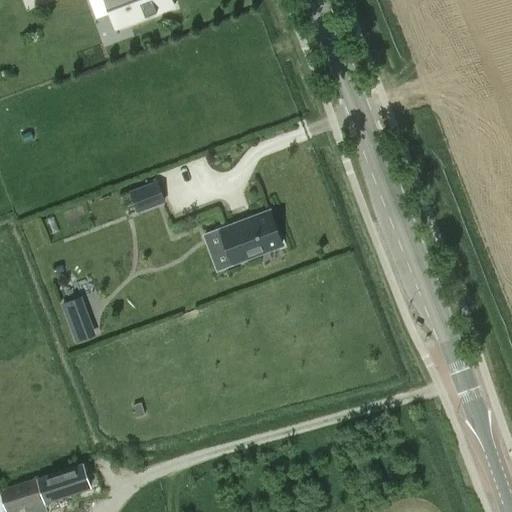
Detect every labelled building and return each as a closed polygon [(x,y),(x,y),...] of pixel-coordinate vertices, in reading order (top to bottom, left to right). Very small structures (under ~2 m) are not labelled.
[(172,5),(170,0),(107,0),(117,26),(172,5)] [(157,182),(138,189),(131,192),(138,211),(145,208),(164,201),(157,182)] [(220,229),(233,263),(282,244),(269,211),(220,229)] [(80,299),(64,305),(77,340),(93,333),(80,299)] [(0,490),(6,511),(24,505),(44,499),(44,501),(89,486),(82,464),(0,490)]
